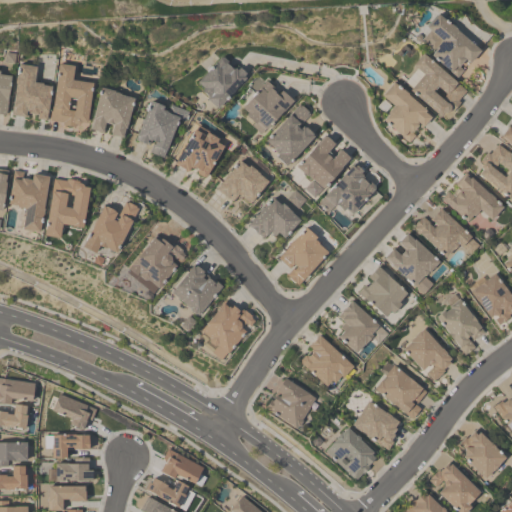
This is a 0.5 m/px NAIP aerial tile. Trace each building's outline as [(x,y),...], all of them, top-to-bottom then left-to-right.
[(421,39),(429,31),(426,26),(437,14),(481,51),(472,64),(464,61),(459,68),(463,72),(458,78),(431,56),(434,51),(421,39)] [(413,65),(421,54),(465,92),(458,101),(461,106),(449,121),(436,115),(409,91),(422,74),(413,65)] [(217,109),(247,76),(237,66),(233,69),(227,65),(227,61),(223,57),(219,58),(197,83),(203,88),(201,92),(207,98),(206,99),(217,109)] [(11,116),(19,64),(36,67),(34,83),(42,84),(42,86),(51,87),(46,121),(36,119),(37,114),(35,116),(30,116),(28,114),(27,118),(11,116)] [(58,64),(74,66),(72,81),(92,84),(86,124),(81,123),(79,124),(75,125),(74,127),(63,127),(62,125),(62,123),(50,121),(58,64)] [(0,75),(10,76),(5,116),(0,115),(0,75)] [(261,134),(293,102),(281,91),(277,95),(272,89),(272,87),(265,81),(242,108),(247,113),(244,119),(261,134)] [(409,143),(416,136),(412,133),(419,126),(422,130),(432,119),(393,83),(382,96),(392,106),(382,121),(409,143)] [(101,88),(115,91),(115,93),(116,92),(119,93),(121,95),(134,99),(124,138),(122,137),(120,138),(111,136),(111,134),(109,133),(112,125),(107,123),(103,132),(101,133),(90,129),(99,91),(101,88)] [(150,102),(164,107),(162,111),(164,111),(167,112),(168,111),(170,105),(188,112),(184,123),(178,120),(163,158),(149,153),(152,144),(153,145),(154,142),(151,141),(149,145),(137,142),(137,140),(134,140),(150,102)] [(286,167),(313,136),(303,127),(299,130),(296,126),(309,113),(299,105),(265,141),(273,149),(275,153),(278,154),(276,157),(282,163),(286,167)] [(174,165),(193,130),(195,130),(198,126),(207,131),(206,133),(217,140),(216,143),(223,147),(206,176),(202,177),(197,174),(196,171),(196,169),(192,167),(192,170),(189,169),(187,172),(174,165)] [(511,145),(500,137),(508,127),(511,130),(511,145)] [(323,189),(350,160),(339,149),(333,157),(328,152),(335,146),(324,135),(296,167),(310,180),(312,180),(323,189)] [(498,145),(511,155),(511,195),(510,198),(478,174),(481,170),(481,167),(482,164),(480,162),(486,152),(490,154),(498,145)] [(216,189),(231,202),(238,195),(249,204),(267,182),(249,166),(247,168),(238,161),(216,189)] [(351,214),(375,188),(369,182),(365,182),(361,178),(364,173),(353,163),(323,197),(333,207),(336,206),(342,211),(345,210),(351,214)] [(0,169),(8,171),(1,211),(0,210),(0,169)] [(14,172),(22,172),(22,179),(31,181),(32,174),(48,177),(38,233),(21,229),(25,209),(16,208),(16,206),(8,205),(14,172)] [(440,199),(447,191),(452,196),(459,190),(454,185),(464,173),(504,208),(491,221),(479,211),(466,222),(440,199)] [(54,180),(65,182),(66,180),(79,182),(78,184),(81,184),(83,186),(82,188),(88,188),(82,228),(61,224),(58,239),(43,236),(54,180)] [(248,226),(272,198),(280,206),(282,204),(300,221),(283,239),(277,233),(274,237),(269,233),(262,239),(248,226)] [(94,253),(98,246),(105,249),(106,248),(115,253),(137,209),(135,208),(136,206),(127,202),(126,204),(124,202),(116,222),(113,220),(115,213),(102,206),(82,247),(94,253)] [(413,229),(422,218),(432,228),(436,226),(430,221),(440,210),(470,237),(469,239),(477,246),(469,255),(461,250),(457,247),(445,258),(413,229)] [(278,259),(289,269),(293,265),(296,268),(286,275),(298,286),(327,253),(314,240),(317,237),(306,227),(278,259)] [(398,244),(406,234),(439,262),(423,277),(432,285),(421,296),(383,259),(392,249),(398,255),(403,251),(398,244)] [(155,235),(169,246),(172,243),(182,250),(180,254),(185,258),(152,295),(126,272),(129,269),(128,268),(155,235)] [(511,258),(503,266),(511,277),(511,258)] [(171,293),(189,309),(189,312),(194,315),(196,315),(198,316),(222,287),(213,280),(212,283),(207,278),(208,277),(195,265),(193,268),(192,266),(171,291),(171,293)] [(367,278),(377,267),(407,293),(399,302),(401,305),(393,314),(389,312),(385,317),(357,293),(364,286),(366,288),(371,282),(367,278)] [(469,290),(497,327),(510,320),(508,316),(511,312),(511,300),(494,274),(484,282),(482,278),(467,288),(469,290)] [(436,317),(463,356),(476,348),(471,341),(485,333),(459,299),(436,317)] [(200,331),(224,301),(238,312),(241,309),(251,316),(250,319),(254,321),(249,327),(246,324),(244,325),(240,323),(240,325),(240,328),(245,332),(222,361),(210,355),(211,352),(216,347),(209,343),(208,339),(200,331)] [(351,302),(377,326),(371,334),(371,339),(356,353),(337,337),(342,332),(338,328),(343,323),(336,316),(348,303),(351,302)] [(402,350),(433,381),(443,374),(440,370),(451,362),(422,330),(402,350)] [(319,336),(352,366),(342,380),(340,377),(334,384),(330,381),(326,387),(300,364),(299,360),(304,355),(307,355),(312,352),(312,349),(308,346),(319,336)] [(373,389),(393,366),(426,393),(415,405),(421,410),(412,421),(373,389)] [(265,409),(296,430),(314,399),(284,378),(265,409)] [(0,379),(33,384),(31,402),(10,399),(9,404),(0,404),(0,379)] [(511,435),(511,393),(492,409),(511,435)] [(58,395),(95,410),(91,422),(86,420),(82,431),(69,426),(71,420),(51,412),(58,395)] [(351,427),(367,402),(399,424),(392,438),(389,442),(392,443),(386,451),(351,427)] [(0,412),(12,415),(14,405),(28,408),(23,430),(0,426),(0,412)] [(325,452),(354,481),(375,460),(373,454),(347,428),(325,452)] [(486,482),(507,460),(475,429),(454,451),(486,482)] [(52,436),(87,436),(87,450),(66,448),(65,459),(52,458),(52,436)] [(0,467),(6,467),(6,461),(25,461),(26,443),(0,443),(0,467)] [(193,485),(202,469),(167,449),(162,459),(166,461),(159,472),(173,479),(175,476),(193,485)] [(55,464),(55,482),(91,484),(91,471),(88,471),(88,459),(73,458),(73,464),(55,464)] [(426,484),(454,511),(466,511),(482,497),(447,462),(426,484)] [(0,475),(0,490),(25,490),(25,467),(11,466),(12,477),(5,477),(5,475),(0,475)] [(145,490),(153,479),(171,490),(177,481),(189,488),(178,509),(145,490)] [(48,487),(48,511),(61,511),(62,500),(68,500),(68,503),(84,503),(83,487),(48,487)] [(402,511),(442,511),(422,492),(402,511)] [(231,511),(230,511),(242,497),(260,511),(231,511)] [(172,511),(147,498),(140,510),(143,511),(172,511)] [(0,511),(0,501),(7,501),(7,507),(26,507),(26,511),(0,511)] [(511,511),(511,502),(500,511),(511,511)]
